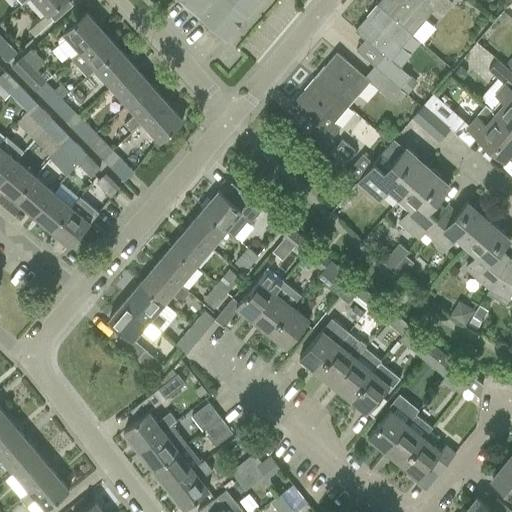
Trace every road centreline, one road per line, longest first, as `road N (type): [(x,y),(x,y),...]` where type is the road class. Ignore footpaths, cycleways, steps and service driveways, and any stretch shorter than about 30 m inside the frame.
road 1 (residential): [(403,511),(211,343)]
road 2 (residential): [(81,293),(229,117)]
road 3 (residential): [(145,511),(27,360)]
road 4 (residential): [(229,117),(122,0)]
road 5 (residential): [(229,117),(331,0)]
road 6 (residential): [(414,511),(511,412)]
